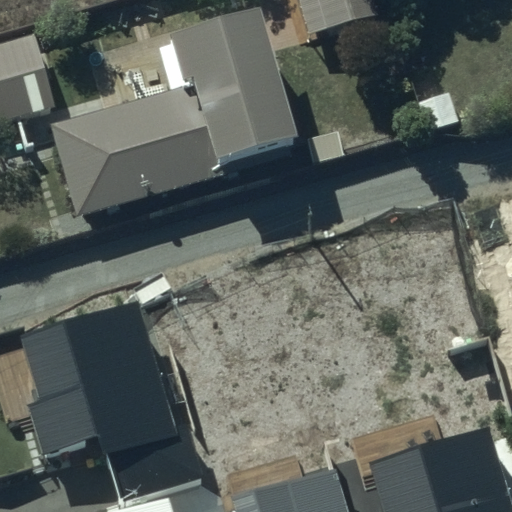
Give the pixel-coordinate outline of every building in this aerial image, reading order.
[(366,0),(292,0),(304,43),(373,24),(366,0)] [(295,176),(251,27),(165,52),(178,96),(47,133),(75,226),(271,165),(276,181),(295,176)] [(15,33),(0,36),(0,130),(49,117),(32,42),(18,45),(15,33)] [(118,511),(207,486),(189,425),(176,429),(140,309),(25,343),(44,407),(27,413),(41,458),(97,441),(118,511)] [(509,511),(488,438),(371,471),(382,511),(509,511)] [(348,511),(339,476),(231,505),(232,511),(348,511)]
